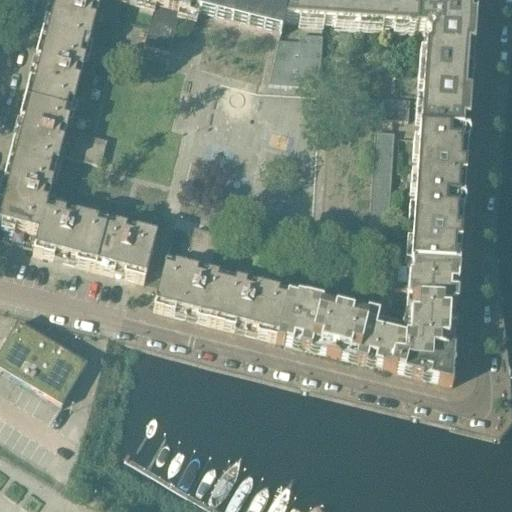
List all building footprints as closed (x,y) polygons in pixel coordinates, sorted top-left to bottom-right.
[(85,56),(99,0),(49,0),(49,4),(54,5),(49,26),(43,24),(39,43),(85,56)] [(138,0),(137,6),(153,10),(142,50),(167,57),(178,16),(197,21),(197,19),(200,20),(200,18),(199,18),(203,0),(138,0)] [(250,33),(258,0),(203,0),(199,18),(200,18),(200,20),(207,22),(250,33)] [(288,0),(258,0),(250,33),(278,39),(281,27),(288,0)] [(354,0),(288,0),(281,27),(353,31),(354,0)] [(426,0),(354,0),(353,31),(405,35),(407,38),(412,38),(415,36),(423,36),(424,36),(426,0)] [(475,0),(426,0),(424,36),(428,33),(431,36),(427,41),(427,49),(423,52),(422,72),(471,74),(475,0)] [(321,41),(298,40),(297,47),(277,45),(267,89),(317,93),(321,41)] [(85,56),(39,43),(33,64),(38,65),(33,86),(28,85),(23,103),(70,115),(85,56)] [(471,74),(422,72),(418,132),(417,135),(466,137),(471,74)] [(84,78),(81,86),(91,89),(93,81),(84,78)] [(408,106),(356,102),(355,123),(406,126),(408,106)] [(70,115),(23,103),(17,125),(22,126),(17,147),(12,146),(7,166),(53,178),(58,160),(99,171),(105,146),(65,135),(70,115)] [(466,137),(417,135),(413,203),(462,206),(466,137)] [(373,137),(366,257),(385,258),(392,139),(390,139),(373,137)] [(53,178),(7,166),(2,186),(7,187),(1,208),(0,207),(0,229),(36,239),(37,240),(44,213),(53,178)] [(462,206),(413,203),(409,270),(410,269),(457,272),(462,206)] [(95,226),(44,213),(37,240),(36,239),(31,259),(52,264),(54,256),(63,259),(62,262),(74,265),(72,270),(84,273),(95,226)] [(142,288),(154,241),(95,226),(84,273),(112,280),(114,272),(123,274),(121,282),(142,288)] [(184,264),(166,260),(151,315),(172,320),(174,315),(195,321),(193,326),(215,331),(226,284),(207,279),(217,239),(192,232),(184,264)] [(253,248),(249,263),(242,288),(226,284),(215,331),(233,336),(234,331),(255,336),(254,341),(273,346),(274,346),(286,299),(267,295),(278,254),(253,248)] [(457,272),(410,269),(409,270),(408,287),(406,287),(382,285),(381,293),(406,295),(403,326),(454,330),(454,316),(447,315),(448,308),(450,308),(451,296),(448,296),(449,289),(456,290),(457,272)] [(330,360),(342,311),(327,308),(332,286),(324,284),(318,305),(311,303),(316,282),(308,280),(303,301),(286,297),(286,299),(274,346),(291,350),(292,343),(299,345),(297,352),(309,355),(311,348),(318,350),(316,357),(330,360)] [(364,294),(359,315),(342,311),(330,360),(346,364),(348,357),(355,359),(353,366),(365,369),(367,362),(373,363),(371,371),(387,374),(391,359),(401,360),(403,326),(383,321),(388,300),(380,298),(375,319),(367,317),(372,296),(364,294)] [(454,330),(403,326),(401,360),(391,359),(387,374),(421,383),(422,376),(429,377),(427,384),(450,390),(451,364),(444,363),(445,347),(452,347),(454,330)] [(0,376),(60,412),(63,407),(61,406),(80,374),(82,375),(85,370),(15,328),(12,333),(14,334),(0,358),(0,376)]
